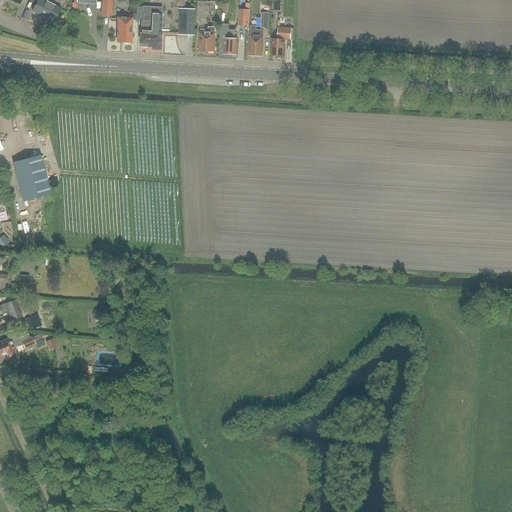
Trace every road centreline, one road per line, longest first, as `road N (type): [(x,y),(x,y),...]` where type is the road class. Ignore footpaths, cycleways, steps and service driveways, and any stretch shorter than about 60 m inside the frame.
road 1 (secondary): [(511,89),(67,64)]
road 2 (residential): [(54,511),(0,394)]
